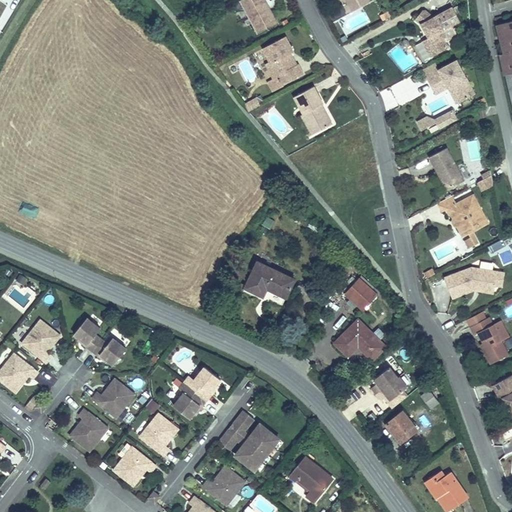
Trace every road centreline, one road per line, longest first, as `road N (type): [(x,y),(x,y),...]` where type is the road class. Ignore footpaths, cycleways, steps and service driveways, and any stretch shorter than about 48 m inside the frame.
road 1 (residential): [(511,498),(420,309),(369,98),(329,47),(307,0)]
road 2 (tertiary): [(405,511),(324,406),(283,369),(0,239)]
road 3 (residential): [(151,511),(231,405)]
